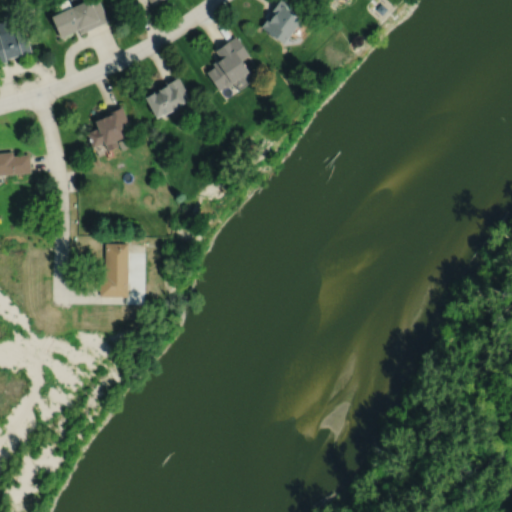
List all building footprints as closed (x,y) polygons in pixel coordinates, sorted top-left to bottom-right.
[(53,18),(60,35),(78,27),(80,31),(101,22),(102,24),(108,21),(98,0),(87,0),(88,1),(72,8),(67,0),(64,0),(54,5),(58,14),(52,16),(53,18)] [(282,0),(280,0),(261,27),(280,41),(283,38),(285,39),(288,35),(292,38),(303,22),(294,16),(298,11),(282,0)] [(0,60),(6,59),(5,56),(21,52),(22,54),(32,51),(23,23),(13,26),(10,18),(0,20),(0,60)] [(215,48),(220,55),(212,61),(214,64),(206,70),(218,88),(226,83),(229,84),(233,81),(233,79),(250,67),(243,57),(249,52),(237,34),(215,48)] [(145,93),(157,115),(179,103),(189,98),(184,89),(186,87),(178,73),(164,80),(165,82),(158,86),(160,88),(156,90),(154,88),(145,93)] [(93,118),(96,126),(86,130),(93,145),(105,140),(108,148),(118,143),(116,137),(123,134),(120,127),(123,125),(123,124),(129,122),(121,103),(105,109),(106,112),(93,118)] [(117,140),(121,149),(128,146),(124,137),(117,140)] [(0,150),(0,172),(30,170),(29,152),(13,154),(12,150),(0,150)] [(105,241),(104,273),(99,273),(99,295),(127,295),(127,241),(105,241)]
